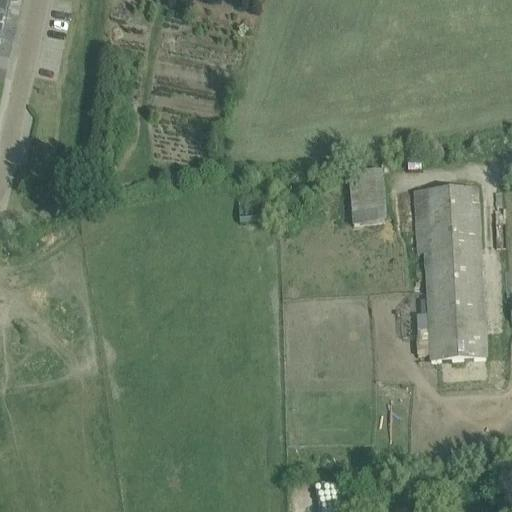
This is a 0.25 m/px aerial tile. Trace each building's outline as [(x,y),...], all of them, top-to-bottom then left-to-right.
[(0,0),(0,12),(10,14),(6,13),(8,0),(0,0)] [(0,12),(0,34),(2,35),(6,14),(10,15),(10,14),(0,12)] [(387,226),(383,175),(349,178),(353,229),(387,226)] [(423,196),(432,365),(488,362),(478,193),(423,196)] [(281,250),(289,250),(288,232),(280,231),(281,250)]
